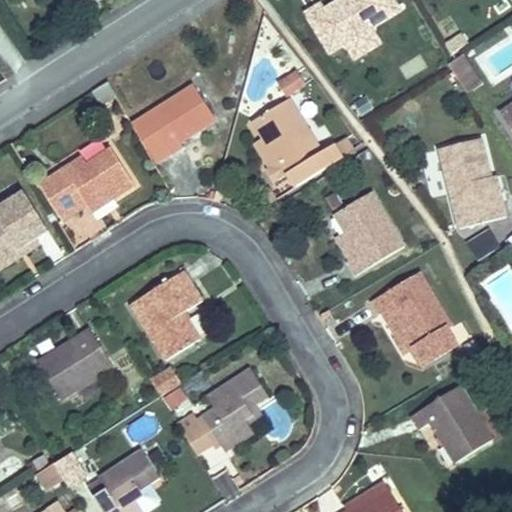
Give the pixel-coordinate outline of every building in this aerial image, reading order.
[(2,0),(0,0),(0,29),(13,24),(2,0)] [(73,0),(79,8),(91,0),(73,0)] [(401,11),(393,0),(340,0),(324,10),(321,5),(306,14),(330,54),(346,45),(372,29),(401,11)] [(372,29),(346,45),(355,59),(381,44),(372,29)] [(463,55),(449,64),(458,77),(472,68),(463,55)] [(472,68),(458,77),(469,94),(483,84),(472,68)] [(84,135),(112,178),(139,161),(135,154),(171,132),(148,95),(84,135)] [(511,105),(500,113),(511,131),(511,105)] [(260,193),(309,163),(302,151),(280,165),(248,113),(212,136),(236,175),(225,182),(232,194),(253,181),(260,193)] [(507,218),(503,201),(498,202),(492,178),(482,139),(440,150),(459,229),(507,218)] [(42,221),(61,210),(66,219),(92,202),(68,162),(53,172),(48,164),(0,193),(0,211),(16,237),(42,221)] [(497,177),(492,178),(498,202),(503,201),(497,177)] [(323,218),(355,276),(406,249),(374,190),(323,218)] [(61,210),(42,221),(47,230),(66,219),(61,210)] [(344,271),(310,215),(273,237),(298,278),(286,286),(295,300),(344,271)] [(479,261),(500,247),(490,231),(468,244),(479,261)] [(413,374),(463,345),(419,271),(369,300),(413,374)] [(89,317),(123,373),(156,352),(140,326),(159,314),(141,285),(89,317)] [(389,354),(394,351),(360,295),(310,324),(321,341),(334,333),(357,372),(366,388),(398,369),(389,354)] [(334,333),(321,341),(345,380),(357,372),(334,333)] [(48,343),(0,374),(0,379),(20,412),(71,379),(48,343)] [(149,429),(134,438),(152,468),(174,455),(181,467),(209,450),(203,442),(200,436),(206,432),(203,428),(212,422),(228,412),(211,384),(163,414),(170,425),(159,432),(158,429),(151,433),(149,429)] [(414,471),(451,449),(418,394),(370,423),(378,438),(390,431),(414,471)] [(200,436),(203,442),(218,432),(212,422),(203,428),(206,432),(200,436)] [(33,473),(45,496),(86,474),(73,451),(33,473)] [(98,505),(106,501),(121,492),(104,464),(58,492),(64,501),(54,508),(56,511),(98,511),(101,510),(98,505)] [(112,511),(106,501),(98,505),(101,510),(98,511),(112,511)]
